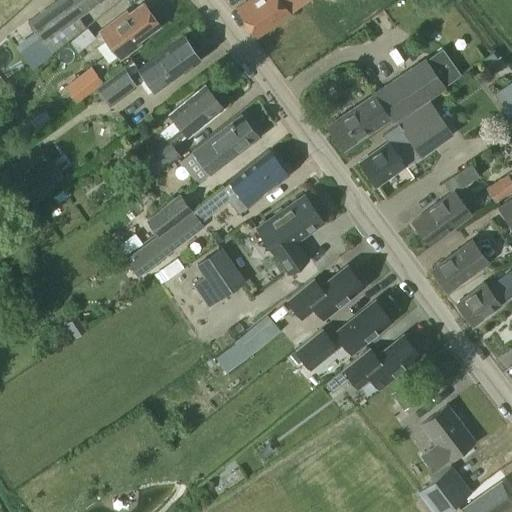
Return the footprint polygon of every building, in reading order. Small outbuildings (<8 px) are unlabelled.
[(59,0),(29,23),(49,51),(84,25),(79,17),(101,0),(100,0),(59,0)] [(249,0),(237,9),(256,36),(306,0),(249,0)] [(159,25),(142,3),(124,17),(121,13),(98,30),(121,60),(140,46),(137,42),(159,25)] [(87,27),(70,41),(78,50),(94,37),(87,27)] [(199,59),(184,36),(137,69),(153,91),(199,59)] [(446,88),(427,59),(327,126),(343,149),(390,118),(394,123),(446,88)] [(91,67),(76,78),(86,93),(102,82),(91,67)] [(103,83),(97,88),(110,106),(137,87),(124,67),(103,83)] [(511,80),(496,92),(511,112),(511,80)] [(222,108),(203,84),(169,112),(175,120),(160,131),(164,138),(140,155),(143,159),(132,167),(143,183),(154,175),(155,175),(182,156),(174,145),(188,135),(222,108)] [(452,133),(430,101),(382,137),(387,144),(359,164),(375,186),(403,166),(405,168),(452,133)] [(131,124),(145,119),(140,108),(127,113),(131,124)] [(257,137),(240,114),(192,151),(193,152),(180,161),(197,183),(257,137)] [(230,183),(193,211),(201,222),(229,201),(238,213),(248,206),(287,175),(269,152),(230,183)] [(52,161),(16,187),(29,205),(64,179),(52,161)] [(450,177),(458,189),(479,175),(471,164),(450,177)] [(511,169),(507,173),(486,187),(496,203),(511,192),(511,169)] [(471,212),(454,190),(412,222),(429,244),(471,212)] [(58,204),(66,198),(61,191),(53,197),(58,204)] [(145,219),(157,233),(191,209),(179,193),(145,219)] [(303,194),(255,227),(274,255),(276,254),(288,272),(307,259),(294,241),(322,222),(303,194)] [(511,197),(497,207),(511,229),(511,197)] [(476,244),(472,238),(430,269),(448,292),(489,261),(487,259),(491,257),(494,253),(494,248),(489,241),(484,240),(479,242),(476,244)] [(242,281),(220,248),(197,264),(205,276),(194,284),(208,304),(242,281)] [(178,270),(172,261),(159,269),(160,270),(155,274),(160,282),(178,270)] [(315,261),(292,272),(297,282),(320,271),(315,261)] [(322,316),(362,285),(346,265),(320,286),(313,277),(286,299),(301,317),(315,307),(322,316)] [(485,283),(457,303),(473,325),(500,305),(500,304),(511,294),(511,274),(510,272),(488,288),(485,283)] [(335,332),(350,351),(390,319),(374,300),(335,332)] [(233,341),(245,356),(280,329),(267,313),(233,340),(233,341)] [(76,317),(66,324),(75,337),(85,330),(76,317)] [(336,347),(328,337),(321,328),(294,349),(309,368),(336,347)] [(378,386),(418,354),(402,335),(376,356),(369,347),(342,368),(349,378),(357,387),(370,376),(378,386)] [(287,356),(294,365),(301,359),(294,351),(287,356)] [(342,368),(323,383),(331,393),(349,378),(342,368)] [(405,385),(393,393),(405,409),(416,401),(405,385)] [(473,441),(445,404),(421,424),(436,444),(421,456),(432,470),(447,459),(449,460),(473,441)] [(452,466),(420,492),(435,511),(443,511),(471,490),(452,466)] [(511,476),(474,499),(481,511),(510,511),(511,511),(511,476)]
